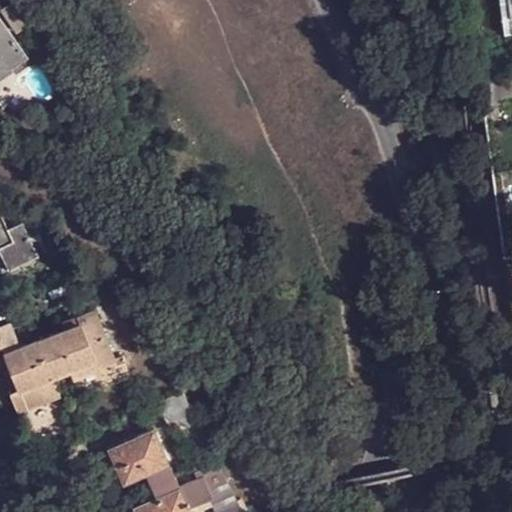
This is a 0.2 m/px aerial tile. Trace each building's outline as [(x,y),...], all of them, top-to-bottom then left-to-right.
[(0,79),(3,84),(18,75),(15,71),(33,58),(5,20),(0,23),(0,79)] [(487,80),(499,78),(498,68),(485,70),(487,80)] [(511,76),(499,78),(487,80),(491,112),(502,111),(501,105),(511,103),(511,76)] [(0,243),(12,238),(0,212),(0,243)] [(40,253),(24,221),(9,228),(15,240),(0,247),(0,248),(9,269),(40,253)] [(21,344),(11,320),(0,324),(0,354),(5,352),(12,371),(20,390),(14,392),(22,411),(64,396),(56,377),(72,371),(75,377),(117,361),(94,308),(73,316),(75,324),(67,327),(21,344)] [(75,324),(73,316),(65,320),(67,327),(75,324)] [(12,371),(7,373),(14,392),(20,390),(12,371)] [(193,449),(210,441),(184,391),(158,403),(170,428),(178,423),(193,449)] [(155,430),(113,448),(127,480),(149,472),(159,497),(140,506),(142,511),(194,511),(191,503),(215,494),(222,510),(222,511),(237,511),(244,509),(240,498),(221,461),(203,468),(205,472),(181,482),(155,430)] [(191,503),(194,511),(217,511),(222,510),(215,494),(191,503)]
